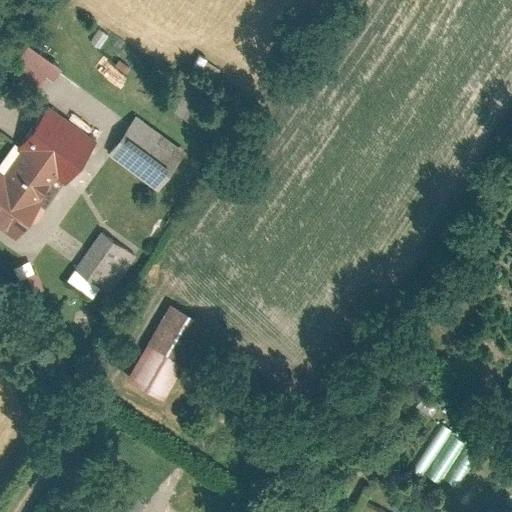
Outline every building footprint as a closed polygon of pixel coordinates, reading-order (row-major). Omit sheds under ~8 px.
[(59,67),(29,43),(15,61),(45,84),(59,67)] [(37,202),(56,175),(64,180),(92,140),(48,109),(19,149),(23,151),(4,178),(0,175),(0,220),(19,234),(40,204),(37,202)] [(182,151),(134,116),(109,150),(157,185),(182,151)] [(108,289),(133,255),(102,232),(76,266),(108,289)] [(126,374),(161,395),(204,323),(169,302),(126,374)] [(419,473),(464,488),(478,444),(433,429),(419,473)] [(96,501),(104,511),(128,511),(140,504),(124,481),(96,501)]
